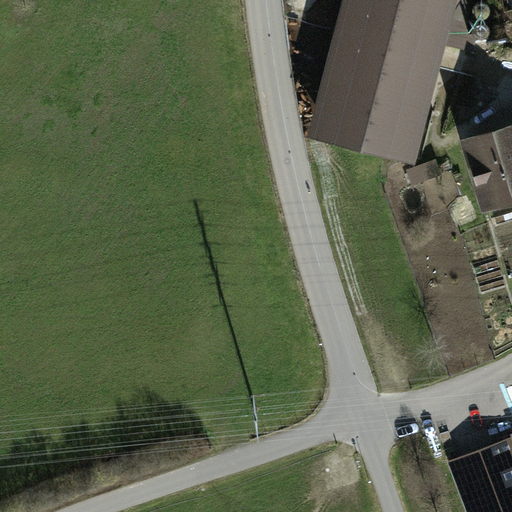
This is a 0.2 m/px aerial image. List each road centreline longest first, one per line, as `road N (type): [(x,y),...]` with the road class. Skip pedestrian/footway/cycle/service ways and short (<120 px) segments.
road 1 (residential): [(391,511),(354,416),(284,170),(257,0)]
road 2 (track): [(86,511),(354,416)]
